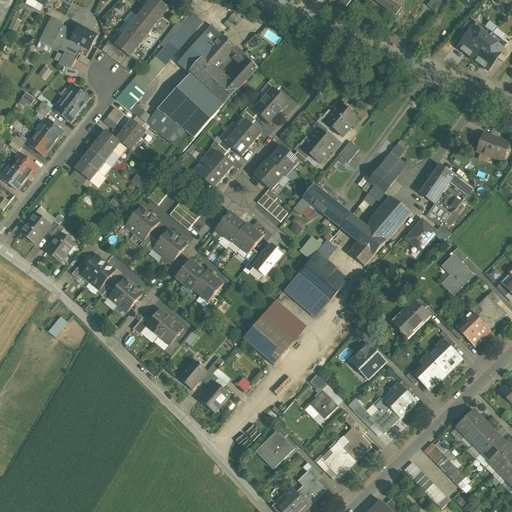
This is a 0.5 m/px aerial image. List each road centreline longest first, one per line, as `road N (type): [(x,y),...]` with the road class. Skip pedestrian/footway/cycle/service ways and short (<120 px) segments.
road 1 (tertiary): [(511,100),(278,0)]
road 2 (residential): [(347,511),(511,352)]
road 3 (residential): [(110,346),(260,511)]
road 4 (residential): [(0,236),(103,105)]
road 5 (residential): [(0,249),(110,346)]
